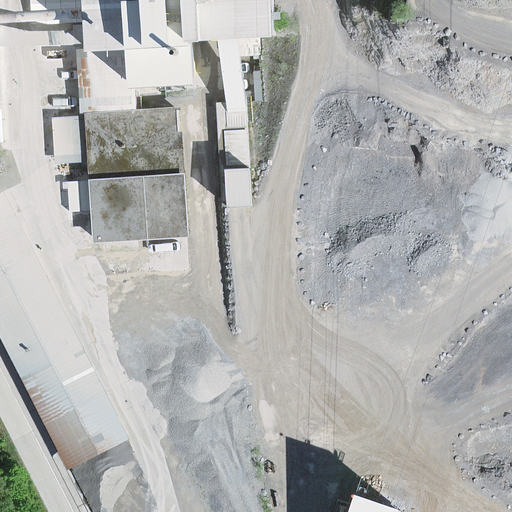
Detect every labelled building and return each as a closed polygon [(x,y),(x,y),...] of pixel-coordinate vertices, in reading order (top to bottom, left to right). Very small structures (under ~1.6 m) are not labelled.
[(135,2),(138,56),(213,52),(211,13),(233,12),(233,2),(205,1),(205,0),(134,0),(135,1),(131,1),(130,0),(91,0),(93,27),(75,28),(75,46),(95,45),(95,49),(134,47),(131,2),(135,2)] [(434,0),(428,19),(420,81),(443,84),(448,47),(444,47),(440,0),(434,0)] [(0,313),(65,442),(109,421),(0,203),(0,139),(5,140),(0,53),(0,313)] [(89,116),(97,240),(187,234),(180,131),(223,128),(221,107),(89,116)] [(59,155),(83,154),(80,116),(57,117),(59,155)] [(199,173),(209,172),(207,139),(197,140),(199,173)] [(175,359),(154,324),(114,348),(166,434),(170,432),(182,452),(197,442),(185,423),(196,417),(165,365),(175,359)] [(399,511),(352,494),(346,511),(399,511)]
